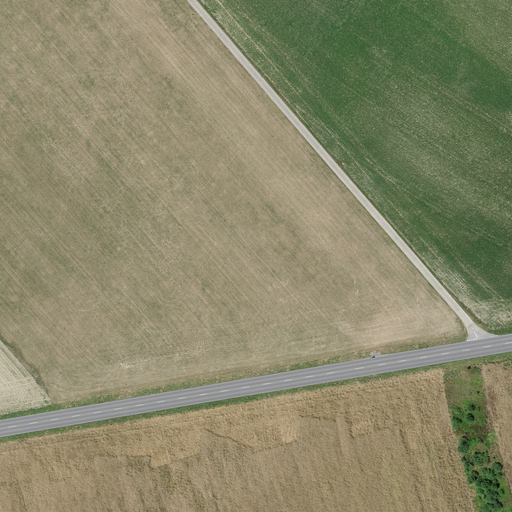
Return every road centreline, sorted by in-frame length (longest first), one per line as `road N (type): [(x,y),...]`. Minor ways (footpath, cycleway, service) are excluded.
road 1 (secondary): [(0,428),(511,341)]
road 2 (track): [(190,0),(488,345)]
